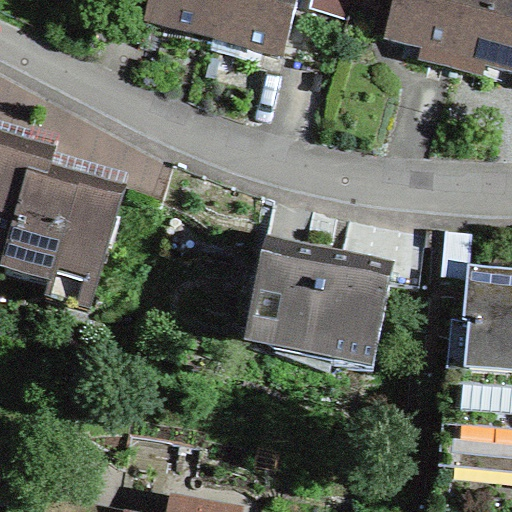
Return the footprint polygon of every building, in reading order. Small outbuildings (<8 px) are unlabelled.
[(153,0),(115,0),(109,24),(148,35),(151,23),(148,22),(153,0)] [(151,23),(216,40),(226,0),(153,0),(148,22),(151,23)] [(299,0),(226,0),(216,40),(285,57),(299,0)] [(397,0),(387,40),(456,58),(470,0),(397,0)] [(511,0),(470,0),(456,58),(511,72),(511,0)] [(32,147),(0,138),(0,259),(7,262),(4,273),(54,288),(57,278),(95,289),(107,248),(97,245),(106,217),(117,220),(124,193),(27,165),(32,147)] [(266,245),(250,332),(335,348),(332,364),(375,372),(393,268),(266,245)] [(511,272),(471,269),(457,425),(511,429),(511,272)] [(511,429),(457,425),(451,490),(511,495),(511,429)] [(130,436),(121,488),(196,500),(204,448),(130,436)] [(49,511),(50,510),(54,511),(60,476),(9,468),(1,511),(49,511)] [(511,511),(511,495),(451,490),(449,511),(511,511)] [(218,491),(214,511),(266,511),(269,499),(218,491)]
